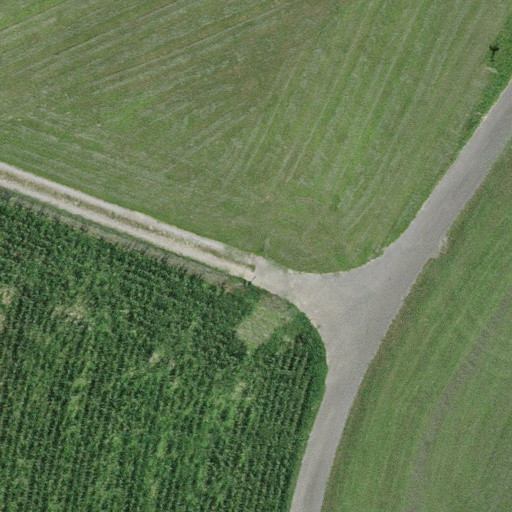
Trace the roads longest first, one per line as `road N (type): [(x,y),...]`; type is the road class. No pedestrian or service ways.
road 1 (track): [(318,511),(374,320),(511,121)]
road 2 (track): [(0,175),(374,320)]
